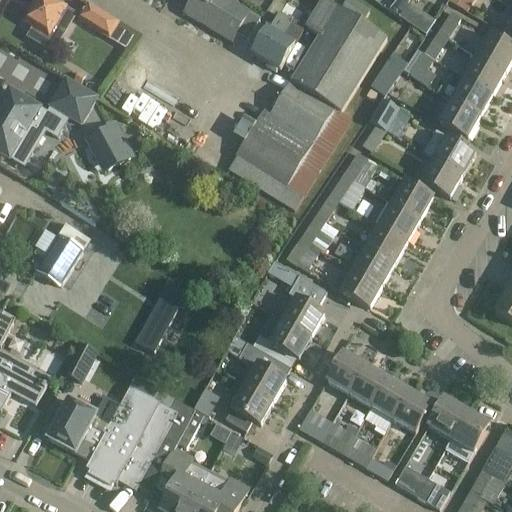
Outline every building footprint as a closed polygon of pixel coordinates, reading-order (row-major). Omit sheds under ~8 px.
[(49,40),(57,27),(66,33),(76,17),(66,11),(67,10),(51,0),(39,0),(25,25),(35,31),(29,39),(44,48),(49,39),(49,40)] [(193,0),(185,15),(233,44),(250,15),(224,0),(193,0)] [(271,118),(265,114),(236,161),(237,162),(230,173),(295,214),(353,121),(343,115),(388,40),(364,25),(371,13),(349,0),(348,0),(342,11),(324,0),(323,0),(305,30),(320,39),(271,118)] [(409,4),(411,0),(396,0),(388,12),(425,36),(435,21),(409,4)] [(466,14),(474,0),(452,0),(450,4),(466,14)] [(79,22),(109,41),(119,25),(88,6),(79,22)] [(511,11),(508,9),(501,21),(511,27),(505,37),(511,40),(511,11)] [(253,56),(280,73),(296,47),(294,46),(302,32),(291,25),(293,22),(279,14),(269,31),(268,31),(253,56)] [(461,50),(469,39),(463,34),(463,33),(457,29),(461,22),(452,15),(439,35),(449,42),(461,50)] [(425,56),(431,61),(435,63),(449,42),(439,35),(425,56)] [(507,77),(511,69),(511,50),(490,37),(477,59),(507,77)] [(387,99),(405,63),(389,55),(371,91),(387,99)] [(425,56),(411,77),(421,84),(435,63),(431,61),(425,56)] [(464,80),(495,99),(507,77),(477,59),(464,80)] [(481,121),(495,99),(464,80),(451,103),(481,121)] [(60,112),(56,117),(12,89),(0,107),(0,152),(24,168),(48,131),(63,141),(75,122),(82,126),(96,104),(65,85),(51,107),(60,112)] [(383,102),(369,123),(377,128),(387,135),(401,113),(391,106),(391,107),(383,102)] [(481,121),(451,103),(438,125),(468,143),(481,121)] [(88,143),(105,175),(133,160),(116,128),(88,143)] [(362,150),(372,157),(387,135),(377,128),(362,150)] [(423,157),(434,163),(463,180),(476,157),(437,134),(423,157)] [(343,179),(365,192),(375,174),(378,169),(358,157),(343,179)] [(463,180),(434,163),(421,185),(450,202),(463,180)] [(353,214),(365,192),(343,179),(329,201),(339,206),(353,214)] [(392,207),(421,224),(434,202),(405,185),(392,207)] [(66,228),(74,216),(60,207),(38,193),(30,205),(66,228)] [(315,221),(325,227),(339,206),(329,201),(315,221)] [(379,229),(408,246),(421,224),(392,207),(379,229)] [(98,231),(74,216),(66,228),(62,234),(57,230),(51,240),(56,243),(37,275),(61,291),(83,256),(98,231)] [(301,243),(311,248),(325,227),(315,221),(301,243)] [(367,251),(396,268),(408,246),(379,229),(367,251)] [(98,231),(83,256),(117,278),(122,270),(131,256),(133,254),(98,231)] [(297,269),(311,248),(301,243),(287,263),(297,269)] [(383,290),(396,268),(367,251),(354,273),(383,290)] [(383,290),(354,273),(341,295),(370,312),(383,290)] [(284,324),(312,341),(325,318),(317,314),(327,296),(299,280),(289,297),(297,302),(284,324)] [(166,283),(125,349),(146,362),(187,294),(166,283)] [(511,295),(508,293),(495,315),(511,325),(511,295)] [(0,350),(1,350),(16,322),(4,315),(0,312),(0,350)] [(260,340),(253,350),(274,362),(280,352),(299,363),(312,341),(284,324),(271,347),(260,340)] [(79,349),(64,377),(82,386),(97,359),(79,349)] [(51,381),(0,354),(0,414),(1,415),(11,396),(36,409),(51,381)] [(366,369),(344,356),(327,385),(349,398),(366,369)] [(241,358),(239,362),(250,368),(249,370),(249,375),(253,377),(245,390),(274,406),(287,384),(285,383),(270,374),(258,367),(258,368),(254,365),(241,358)] [(371,411),(388,382),(366,369),(349,398),(371,411)] [(204,419),(198,416),(172,402),(138,382),(132,392),(130,391),(120,408),(97,451),(90,464),(86,471),(116,488),(118,484),(136,494),(147,473),(159,480),(175,451),(178,447),(186,452),(204,419)] [(388,382),(371,411),(393,424),(410,395),(388,382)] [(226,424),(246,435),(253,424),(261,429),(274,406),(245,390),(232,412),(233,413),(226,424)] [(416,437),(432,408),(410,395),(393,424),(416,437)] [(97,451),(120,408),(105,400),(96,417),(70,403),(48,442),(75,457),(76,456),(90,464),(97,451)] [(445,402),(435,419),(428,431),(450,444),(468,415),(445,402)] [(468,415),(450,444),(446,453),(468,466),(473,457),(490,428),(468,415)] [(333,426),(327,436),(322,446),(344,459),(354,442),(359,433),(349,426),(345,433),(333,426)] [(322,446),(327,436),(313,428),(308,438),(322,446)] [(511,442),(503,437),(495,452),(505,458),(511,446),(511,442)] [(375,454),(354,442),(344,459),(365,472),(371,461),(375,454)] [(252,459),(267,467),(272,459),(257,450),(252,459)] [(159,480),(155,489),(169,497),(160,511),(190,511),(209,477),(190,467),(194,462),(175,451),(159,480)] [(511,461),(505,458),(495,452),(483,473),(501,483),(504,477),(511,464),(511,461)] [(371,461),(365,472),(387,484),(393,474),(371,461)] [(406,471),(396,489),(417,501),(428,483),(406,471)] [(493,508),(506,486),(501,483),(483,473),(470,495),(493,508)] [(238,511),(249,492),(231,482),(227,488),(209,477),(190,511),(238,511)] [(428,483),(417,501),(436,511),(440,511),(450,495),(428,483)] [(483,511),(486,508),(493,511),(500,511),(493,508),(470,495),(460,511),(483,511)] [(282,508),(288,511),(297,511),(301,505),(289,498),(282,508)]
